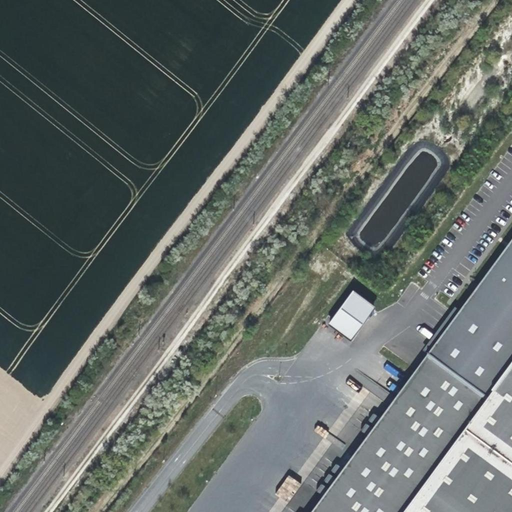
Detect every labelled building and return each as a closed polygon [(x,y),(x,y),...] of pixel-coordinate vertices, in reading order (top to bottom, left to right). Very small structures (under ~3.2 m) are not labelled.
[(511,364),(511,238),(429,353),(488,398),(511,364)] [(355,337),(363,325),(378,308),(354,290),(341,308),(334,316),(329,324),(351,341),(355,337)] [(511,511),(511,361),(488,398),(429,353),(403,395),(394,402),(387,411),(378,425),(356,453),(312,511),(511,511)] [(317,426),(314,432),(324,436),(327,430),(317,426)] [(289,475),(275,494),(287,503),(302,484),(289,475)]
